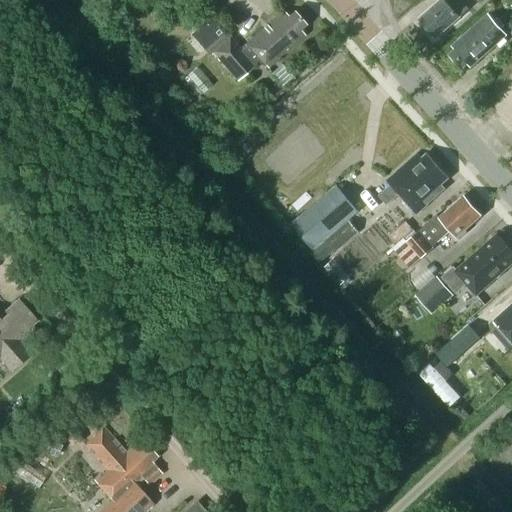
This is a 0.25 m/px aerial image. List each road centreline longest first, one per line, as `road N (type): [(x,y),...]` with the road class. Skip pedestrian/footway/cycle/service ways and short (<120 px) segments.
road 1 (residential): [(511,404),(395,511),(235,511),(0,254)]
road 2 (secondary): [(511,193),(350,13)]
